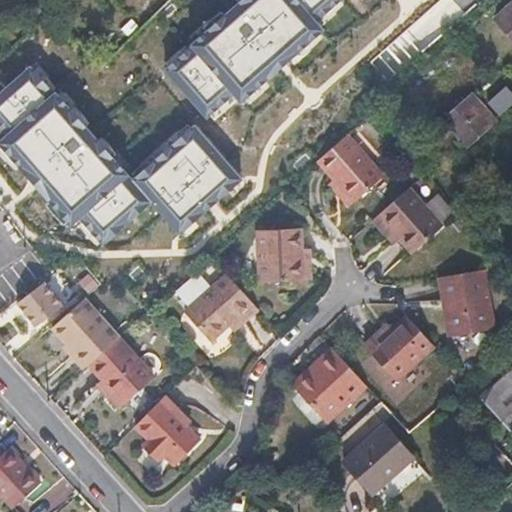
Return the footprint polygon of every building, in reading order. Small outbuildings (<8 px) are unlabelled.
[(188,47),(232,97),(239,105),(242,102),(277,72),(282,67),(288,62),(322,32),(325,30),(318,22),(297,0),(238,0),(230,7),(187,45),(188,47)] [(297,0),(318,22),(342,0),(297,0)] [(511,7),(499,19),(511,34),(511,7)] [(161,71),(205,121),(232,97),(188,47),(161,71)] [(0,89),(0,130),(3,135),(54,90),(30,64),(2,88),(0,89)] [(486,98),(494,112),(511,101),(511,90),(508,85),(486,98)] [(3,135),(0,137),(0,149),(27,179),(31,185),(37,191),(67,225),(68,227),(77,220),(128,175),(124,171),(91,132),(54,90),(3,135)] [(468,101),(445,122),(465,145),(489,125),(468,101)] [(131,179),(151,201),(149,203),(162,217),(178,234),(180,233),(205,211),(210,206),(216,201),(239,180),(241,178),(224,159),(193,124),(191,126),(131,179)] [(342,141),(314,166),(325,178),(347,203),(375,179),(342,141)] [(128,175),(77,220),(101,246),(149,203),(151,201),(131,179),(128,175)] [(325,178),(319,184),(341,209),(347,203),(325,178)] [(438,227),(405,189),(369,220),(377,230),(382,226),(394,240),(407,254),(438,227)] [(382,226),(377,230),(390,244),(394,240),(382,226)] [(308,231),(264,230),(262,279),(306,281),(308,231)] [(484,267),(441,276),(446,301),(452,300),(459,332),(496,324),(484,267)] [(174,284),(184,300),(208,287),(199,270),(174,284)] [(254,306),(225,272),(184,308),(209,336),(225,322),(223,320),(232,312),(239,320),(254,306)] [(61,306),(41,282),(16,302),(35,325),(61,306)] [(100,321),(83,300),(54,324),(67,340),(71,345),(100,321)] [(452,300),(446,301),(453,333),(459,332),(452,300)] [(239,320),(232,312),(223,320),(225,322),(230,328),(239,320)] [(379,331),(364,345),(395,378),(432,343),(406,315),(392,328),(384,336),(379,331)] [(116,340),(100,321),(71,345),(75,350),(71,353),(84,368),(88,365),(116,340)] [(392,328),(387,323),(379,331),(384,336),(392,328)] [(119,338),(116,340),(88,365),(103,383),(122,404),(153,376),(119,338)] [(313,361),(318,366),(293,390),(322,421),(360,385),(326,348),(313,361)] [(318,366),(313,361),(288,385),(293,390),(318,366)] [(511,368),(481,396),(511,430),(511,368)] [(103,383),(99,386),(118,407),(122,404),(103,383)] [(165,396),(136,425),(151,441),(144,447),(157,461),(165,454),(174,464),(199,440),(186,426),(172,411),(176,407),(165,396)] [(176,407),(172,411),(186,426),(189,422),(176,407)] [(412,456),(383,424),(343,460),(372,492),(412,456)] [(41,483),(10,448),(0,456),(0,494),(13,509),(41,483)]
